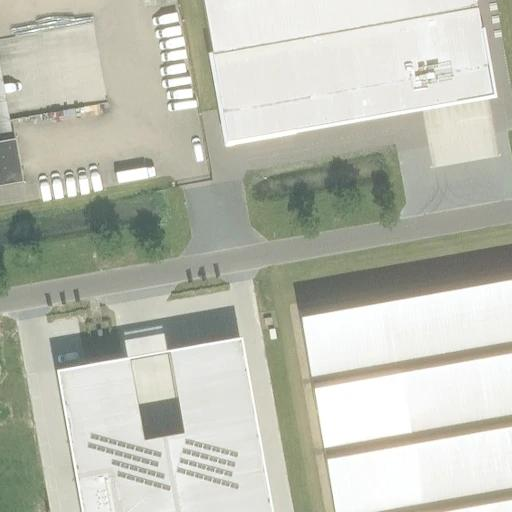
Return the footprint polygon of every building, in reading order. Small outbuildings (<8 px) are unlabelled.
[(0,0),(0,185),(23,182),(15,139),(0,141),(0,4),(22,0),(0,0)] [(202,0),(225,131),(244,127),(246,137),(409,109),(404,81),(488,67),(476,0),(202,0)] [(511,511),(511,274),(298,312),(333,511),(511,511)] [(182,432),(162,436),(175,511),(269,511),(239,338),(167,351),(182,432)] [(175,511),(162,436),(142,439),(127,358),(56,371),(80,511),(175,511)]
